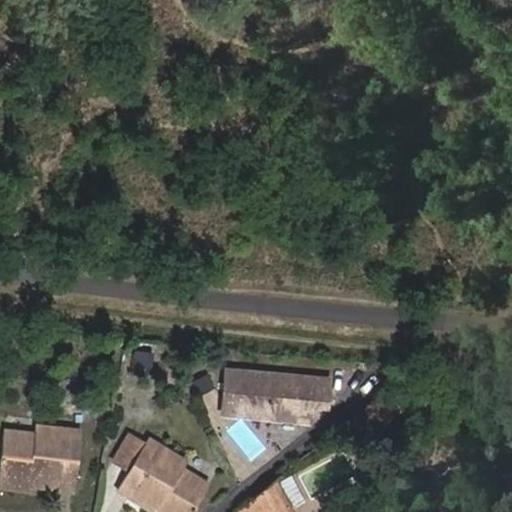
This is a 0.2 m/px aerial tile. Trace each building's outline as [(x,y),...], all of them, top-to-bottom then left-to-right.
[(325,382),(222,372),(219,410),(261,414),(261,419),(306,423),(307,407),(323,409),(325,382)] [(351,418),(360,428),(378,413),(369,403),(351,418)] [(0,441),(0,482),(27,486),(72,490),(78,433),(34,429),(33,436),(1,433),(0,441)] [(114,460),(128,469),(145,440),(128,431),(114,460)] [(145,440),(128,469),(116,490),(151,511),(191,511),(206,487),(180,470),(183,464),(145,440)] [(0,491),(26,494),(27,486),(0,482),(0,491)] [(285,511),(270,485),(236,511),(285,511)]
